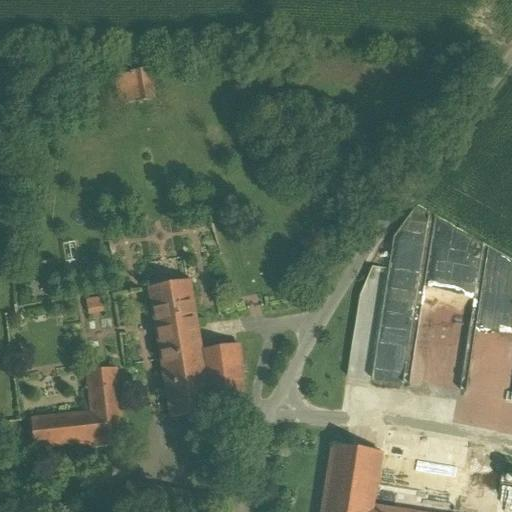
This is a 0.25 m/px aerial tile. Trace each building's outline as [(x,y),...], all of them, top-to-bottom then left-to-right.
[(115,80),(119,105),(152,100),(149,75),(115,80)] [(26,258),(18,257),(18,269),(26,270),(26,258)] [(190,283),(148,290),(160,360),(202,353),(190,283)] [(459,384),(466,313),(432,310),(430,334),(419,333),(417,349),(415,349),(412,380),(459,384)] [(202,353),(160,360),(171,420),(244,407),(239,346),(202,353)] [(116,370),(87,374),(91,414),(31,421),(34,451),(95,444),(95,450),(124,447),(116,370)] [(382,455),(333,448),(322,511),(372,511),(372,510),(378,475),(382,455)] [(454,511),(457,499),(390,488),(392,477),(378,475),(372,510),(372,511),(497,511),(504,470),(470,465),(462,511),(454,511)] [(219,511),(221,504),(127,485),(121,511),(219,511)]
